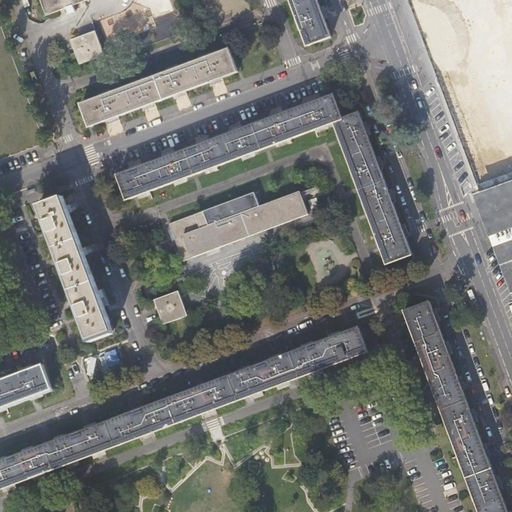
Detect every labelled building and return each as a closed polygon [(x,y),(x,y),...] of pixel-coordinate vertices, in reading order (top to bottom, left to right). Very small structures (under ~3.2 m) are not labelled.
[(42,0),(48,16),(84,3),(89,1),(88,0),(42,0)] [(293,0),(311,46),(333,38),(319,0),(293,0)] [(79,67),(104,58),(95,34),(70,43),(75,55),(79,67)] [(92,128),(240,73),(232,50),(84,105),(92,128)] [(129,201),(337,124),(336,122),(343,120),(335,97),(120,176),(129,201)] [(413,255),(361,113),(343,120),(336,122),(337,124),(388,264),(413,255)] [(511,171),(472,187),(511,282),(511,171)] [(88,339),(112,331),(63,196),(39,205),(88,339)] [(170,226),(182,262),(310,218),(303,196),(209,228),(205,214),(170,226)] [(323,214),(319,203),(311,206),(315,217),(323,214)] [(153,301),(156,309),(162,325),(185,317),(177,292),(153,301)] [(481,511),(510,511),(431,302),(406,311),(481,511)] [(264,321),(260,309),(258,305),(215,320),(220,336),(264,321)] [(0,489),(209,411),(367,352),(358,328),(201,386),(0,461),(0,489)] [(42,364),(0,380),(0,408),(51,389),(42,364)]
